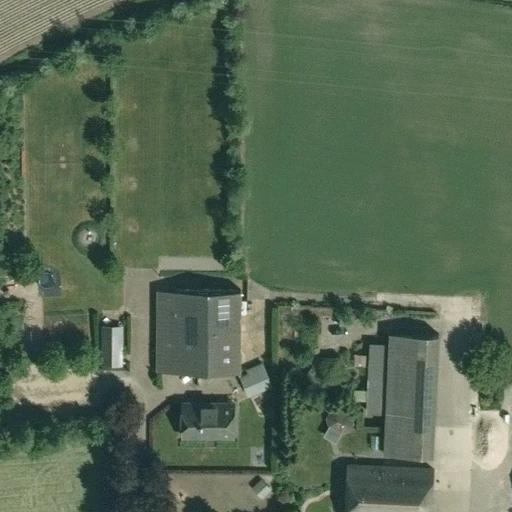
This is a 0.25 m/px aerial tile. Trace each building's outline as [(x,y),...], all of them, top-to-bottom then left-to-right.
[(461,248),(461,270),(473,270),(473,248),(461,248)] [(46,262),(50,276),(64,272),(60,259),(46,262)] [(158,330),(157,371),(241,372),(241,290),(176,290),(175,330),(158,330)] [(340,324),(352,325),(352,315),(340,315),(340,324)] [(81,334),(96,337),(98,325),(83,322),(81,334)] [(103,345),(122,345),(122,331),(103,330),(103,345)] [(434,456),(439,334),(390,332),(384,453),(434,456)] [(381,414),(384,343),(370,342),(368,390),(354,389),(354,399),(367,400),(366,413),(381,414)] [(272,357),(245,362),(250,385),(276,381),(272,357)] [(183,403),(182,437),(234,437),(234,403),(183,403)] [(346,511),(430,511),(432,469),(349,465),(346,511)]
